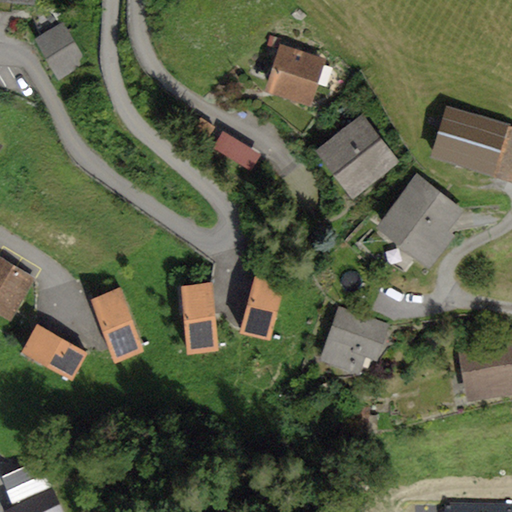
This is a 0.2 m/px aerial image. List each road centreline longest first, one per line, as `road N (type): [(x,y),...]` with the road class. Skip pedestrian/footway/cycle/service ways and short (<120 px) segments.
road 1 (residential): [(0,52),(27,58),(82,157),(201,242),(223,242),(237,228),(229,205),(126,110),(111,67),(112,0)]
road 2 (residential): [(511,308),(461,299),(445,279),(457,251),(511,217)]
